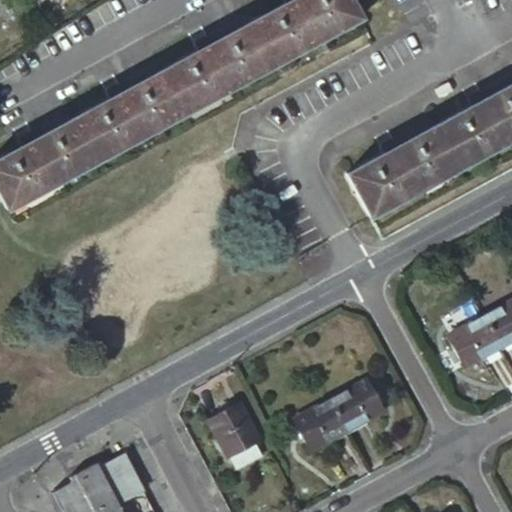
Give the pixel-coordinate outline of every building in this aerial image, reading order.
[(0,156),(0,195),(7,208),(360,17),(350,0),(281,0),(283,3),(245,23),(241,15),(190,43),(195,51),(159,71),(154,63),(104,91),(109,98),(72,118),(67,110),(17,138),(21,145),(0,156)] [(368,216),(368,217),(369,216),(511,139),(511,74),(465,100),(469,107),(433,126),(429,119),(378,147),(382,154),(345,173),(368,216)] [(501,346),(511,340),(511,301),(485,316),(501,346)] [(465,366),(501,346),(485,316),(448,335),(465,366)] [(346,429),(384,408),(367,379),(330,400),(346,429)] [(311,449),(346,429),(330,400),(294,419),(311,449)] [(252,441),(256,438),(236,401),(208,417),(228,454),(228,453),(236,467),(259,454),(252,441)] [(57,487),(69,511),(97,511),(116,503),(142,489),(122,452),(96,466),(93,461),(66,476),(68,481),(57,487)] [(120,511),(116,503),(97,511),(120,511)]
